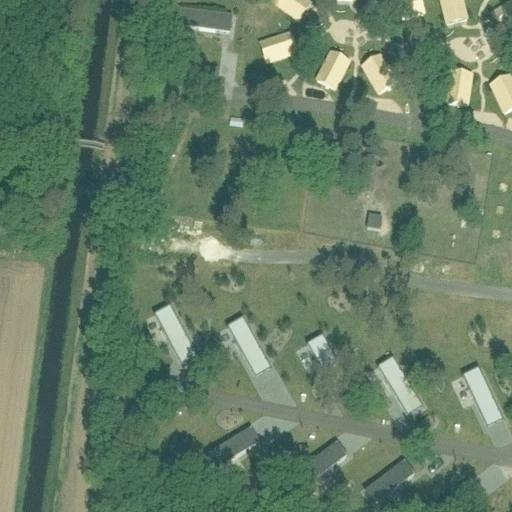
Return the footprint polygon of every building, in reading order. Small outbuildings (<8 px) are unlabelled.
[(230,37),(233,19),(178,11),(176,30),(230,37)] [(112,379),(130,383),(186,394),(187,394),(188,385),(229,394),(229,393),(195,331),(168,283),(166,280),(141,276),(126,273),(112,379)] [(241,293),(166,280),(168,283),(195,331),(229,393),(229,394),(306,410),(275,354),(250,310),(241,293)] [(316,306),(241,293),(250,310),(275,354),(306,410),(308,410),(382,426),(381,424),(348,364),(322,317),(316,306)] [(348,312),(316,306),(322,317),(348,364),(381,424),(382,426),(458,442),(457,439),(433,396),(408,350),(391,320),(348,312)] [(511,341),(391,320),(408,350),(433,396),(457,439),(458,442),(504,451),(511,452),(511,341)] [(110,388),(99,471),(156,484),(164,477),(194,452),(241,415),(185,403),(187,394),(186,394),(130,383),(112,379),(110,388)] [(164,477),(156,484),(243,503),(275,477),(299,458),(328,434),(330,433),(241,415),(194,452),(164,477)] [(275,477),(243,503),(281,511),(331,511),(345,502),(375,477),(409,450),(330,433),(328,434),(299,458),(275,477)] [(345,502),(331,511),(430,511),(454,493),(487,466),(409,450),(375,477),(345,502)] [(430,511),(507,511),(509,505),(511,485),(511,471),(487,466),(454,493),(430,511)]
